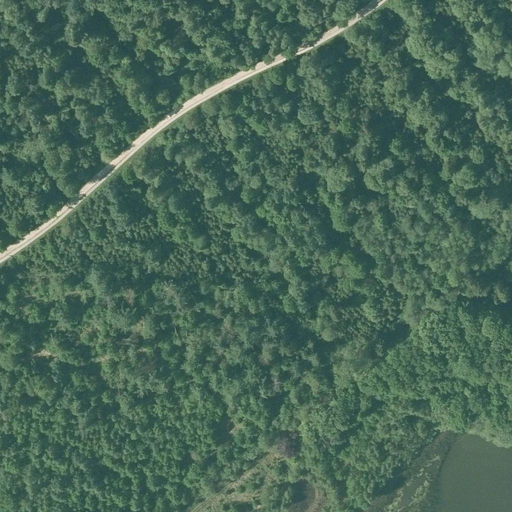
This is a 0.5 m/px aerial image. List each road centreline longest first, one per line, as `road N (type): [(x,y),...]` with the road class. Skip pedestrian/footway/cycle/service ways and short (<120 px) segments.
road 1 (track): [(0,254),(185,105),(375,0)]
road 2 (track): [(189,511),(453,303),(511,315)]
